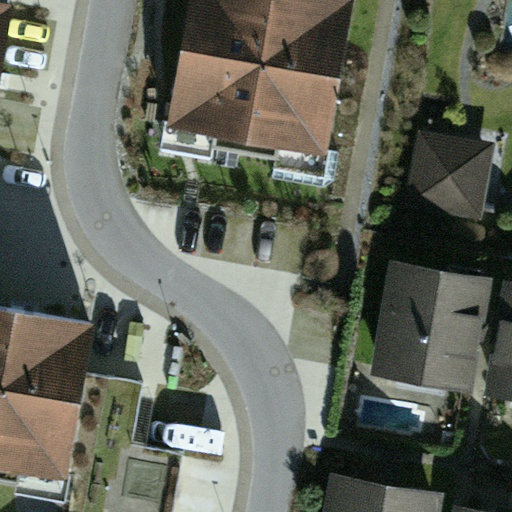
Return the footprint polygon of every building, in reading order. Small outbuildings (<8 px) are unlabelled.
[(335,9),(281,0),(186,0),(163,137),(309,161),(335,9)] [(487,151),(416,141),(406,214),(477,224),(487,151)] [(486,277),(390,260),(372,363),(467,380),(486,277)] [(511,285),(504,284),(488,382),(511,386),(511,285)] [(91,307),(0,293),(0,448),(68,459),(91,307)] [(441,511),(445,492),(341,471),(332,511),(441,511)]
